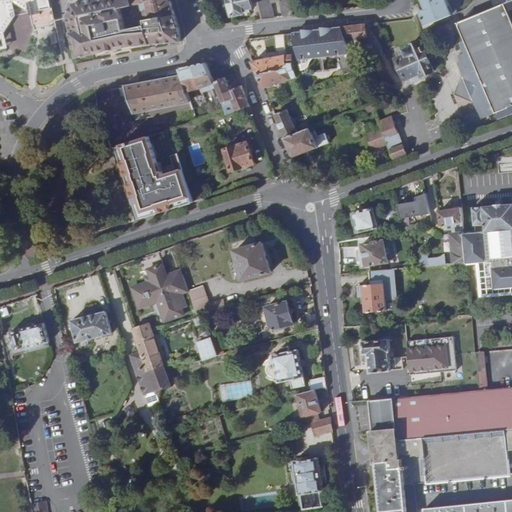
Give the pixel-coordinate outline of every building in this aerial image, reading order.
[(0,0),(0,33),(43,24),(55,21),(53,15),(49,0),(0,0)] [(86,0),(73,3),(70,12),(75,31),(81,57),(127,48),(131,47),(153,44),(181,42),(181,28),(176,14),(146,19),(143,3),(135,5),(133,0),(86,0)] [(133,0),(135,5),(143,3),(146,19),(176,14),(171,0),(133,0)] [(228,0),(232,15),(251,12),(250,8),(252,7),(250,0),(228,0)] [(258,0),(262,20),(274,18),(271,5),(270,0),(258,0)] [(422,0),(426,9),(420,12),(425,25),(453,15),(446,0),(422,0)] [(459,24),(465,40),(466,42),(464,42),(462,46),(462,48),(465,55),(460,57),(462,63),(459,64),(464,76),(457,96),(476,103),(478,110),(491,116),(492,118),(493,122),(511,114),(511,0),(492,0),(496,8),(459,24)] [(284,17),(293,16),(291,2),(281,3),(284,17)] [(367,37),(366,24),(343,27),(360,70),(361,70),(360,67),(360,62),(361,59),(362,57),(358,47),(359,47),(356,38),(367,37)] [(360,70),(343,27),(294,33),(301,71),(303,70),(306,69),(309,66),(310,62),(310,58),(337,55),(346,76),(360,70)] [(81,57),(75,31),(66,33),(72,58),(81,57)] [(286,41),(286,34),(277,35),(278,51),(287,50),(286,41)] [(292,40),(286,41),(287,50),(287,55),(288,68),(257,73),(264,88),(298,76),(295,65),(293,54),(292,54),(292,40)] [(435,70),(423,41),(411,46),(412,47),(406,50),(408,54),(398,58),(407,79),(412,77),(414,82),(425,77),(424,75),(435,70)] [(287,55),(252,61),(257,73),(288,68),(287,55)] [(207,62),(193,65),(201,88),(215,85),(212,77),(207,62)] [(193,65),(180,68),(181,72),(188,92),(201,88),(193,65)] [(169,78),(126,86),(135,112),(190,102),(187,92),(188,92),(181,72),(169,74),(169,78)] [(224,73),(212,77),(215,85),(217,88),(225,110),(226,114),(250,107),(241,85),(230,89),(224,73)] [(161,110),(163,118),(191,110),(189,102),(161,110)] [(375,110),(373,104),(366,107),(368,112),(375,110)] [(288,108),(275,113),(285,138),(298,132),(288,108)] [(491,116),(478,110),(482,119),(491,116)] [(393,117),(380,122),(383,130),(389,145),(394,159),(407,153),(403,145),(402,145),(398,133),(393,117)] [(318,136),(314,126),(298,132),(285,138),(293,157),(329,143),(326,133),(318,136)] [(389,145),(383,130),(367,136),(373,151),(389,145)] [(161,175),(149,135),(115,145),(138,218),(190,202),(180,169),(161,175)] [(255,162),(248,142),(225,149),(232,170),(255,162)] [(172,169),(180,168),(178,156),(170,157),(172,169)] [(364,201),(355,204),(362,233),(381,229),(377,207),(367,210),(364,201)] [(511,204),(476,208),(477,227),(488,225),(488,232),(467,234),(470,263),(481,262),(484,294),(511,290),(511,204)] [(444,225),(445,225),(464,222),(463,208),(441,212),(444,225)] [(393,209),(388,210),(385,214),(386,218),(391,221),(395,220),(397,216),(399,216),(398,212),(396,212),(393,209)] [(456,262),(467,261),(465,234),(465,233),(460,234),(460,229),(460,228),(454,229),(454,234),(453,234),(456,262)] [(386,239),(364,244),(369,267),(391,261),(386,239)] [(272,274),(265,244),(236,251),(243,280),(272,274)] [(418,267),(447,263),(446,253),(441,257),(417,259),(418,267)] [(160,256),(147,259),(148,267),(161,264),(160,256)] [(173,277),(171,273),(169,274),(165,264),(149,269),(151,275),(145,277),(147,283),(133,288),(137,298),(140,297),(144,308),(159,302),(164,316),(170,314),(172,320),(185,315),(183,309),(189,308),(184,294),(190,291),(184,274),(173,277)] [(184,274),(182,269),(171,273),(173,277),(184,274)] [(381,271),(359,273),(360,280),(381,278),(381,271)] [(387,282),(360,284),(361,296),(367,295),(368,311),(388,310),(387,282)] [(313,295),(312,285),(297,288),(300,298),(313,295)] [(193,301),(199,317),(205,315),(205,313),(213,311),(227,307),(225,301),(211,305),(204,287),(190,292),(193,301)] [(295,324),(289,302),(267,307),(273,330),(295,324)] [(72,320),(78,342),(113,333),(107,312),(72,320)] [(147,315),(132,320),(139,341),(154,335),(153,333),(147,315)] [(26,349),(50,342),(45,323),(21,329),(21,330),(11,332),(15,350),(26,348),(26,349)] [(345,327),(346,338),(363,336),(361,325),(345,327)] [(139,341),(141,347),(142,352),(149,370),(164,365),(154,335),(139,341)] [(213,337),(219,355),(225,354),(219,335),(213,337)] [(199,342),(205,359),(219,355),(213,337),(199,342)] [(453,337),(406,342),(409,375),(457,369),(453,337)] [(390,338),(364,341),(365,354),(370,353),(372,372),(392,370),(390,351),(391,351),(390,338)] [(274,354),(280,381),(291,379),(292,388),(306,385),(299,350),(291,351),(290,346),(282,348),(283,353),(274,354)] [(483,351),(475,351),(477,376),(484,376),(483,351)] [(149,370),(142,352),(132,355),(145,395),(156,391),(149,370)] [(171,386),(164,365),(149,370),(156,391),(171,386)] [(316,390),(327,387),(326,377),(309,381),(311,391),(316,390)] [(375,457),(376,462),(391,460),(391,468),(403,467),(405,480),(511,470),(511,385),(485,388),(479,389),(391,397),(379,398),(372,399),(373,412),(375,434),(373,434),(374,444),(424,439),(425,456),(412,457),(412,454),(375,457)] [(311,391),(298,395),(304,417),(317,414),(321,413),(316,390),(311,391)] [(148,407),(158,403),(154,392),(144,395),(148,407)] [(304,417),(300,418),(301,424),(305,423),(313,421),(319,420),(317,414),(304,417)] [(333,431),(331,417),(319,420),(313,421),(316,435),(333,431)] [(245,425),(249,438),(264,434),(260,421),(245,425)] [(374,444),(375,457),(412,454),(412,457),(425,456),(424,439),(374,444)] [(319,458),(295,462),(299,494),(301,494),(303,509),(323,506),(321,491),(323,491),(319,458)] [(391,460),(376,462),(376,464),(378,463),(382,511),(407,511),(405,485),(503,476),(506,502),(427,509),(426,511),(511,511),(511,470),(405,480),(403,467),(391,468),(391,460)] [(170,466),(175,481),(185,477),(180,462),(170,466)] [(46,503),(31,506),(31,511),(47,511),(48,511),(46,503)]
